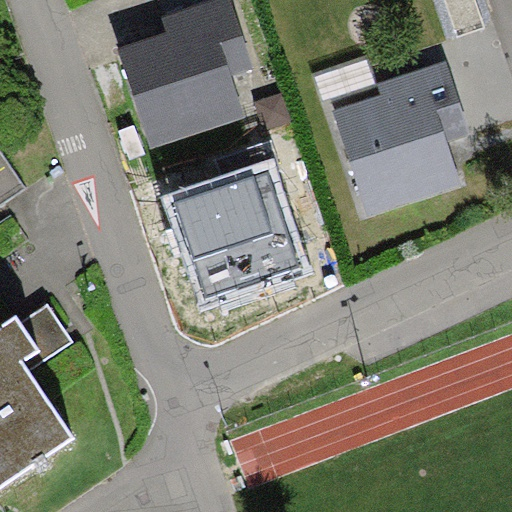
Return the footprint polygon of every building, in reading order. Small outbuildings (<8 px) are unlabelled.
[(216,0),(162,17),(166,30),(118,46),(152,150),(246,119),(234,82),(257,74),(232,0),(216,0)] [(162,17),(216,0),(152,0),(158,18),(162,17)] [(474,0),(442,0),(454,33),(482,24),(474,0)] [(381,87),(385,98),(336,115),(370,212),(461,181),(447,143),(469,135),(445,65),(381,87)] [(267,173),(178,204),(210,296),(254,281),(299,265),(267,173)] [(0,339),(0,495),(70,448),(20,375),(38,363),(19,336),(15,329),(0,339)]
